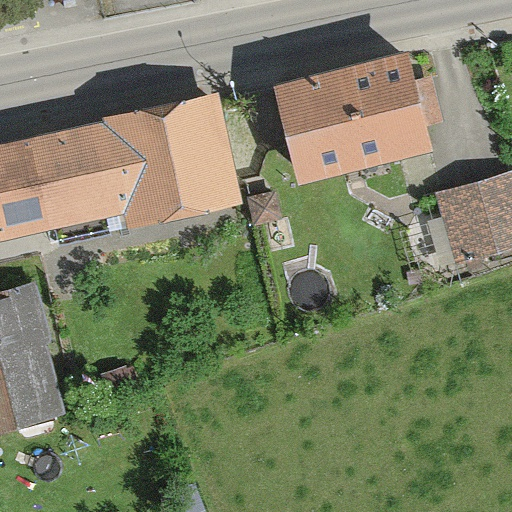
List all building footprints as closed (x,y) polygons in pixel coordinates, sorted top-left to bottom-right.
[(410,60),(276,94),(301,191),(435,157),(410,60)] [(209,102),(27,145),(49,237),(231,194),(209,102)] [(27,145),(0,150),(0,248),(49,237),(27,145)] [(511,178),(440,199),(461,272),(511,257),(511,178)] [(0,438),(66,421),(46,348),(55,346),(39,286),(0,296),(0,298),(2,304),(0,304),(0,438)]
